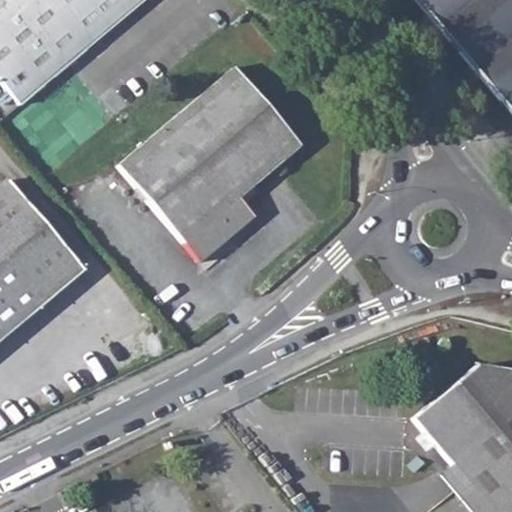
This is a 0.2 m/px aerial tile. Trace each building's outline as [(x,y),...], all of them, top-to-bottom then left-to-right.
[(0,0),(0,88),(16,107),(131,9),(130,8),(139,0),(0,0)] [(511,0),(414,0),(511,116),(511,0)] [(331,52),(338,47),(325,31),(319,36),(331,52)] [(297,145),(232,68),(117,165),(198,262),(253,216),(243,204),(257,192),(251,184),(297,145)] [(79,269),(4,181),(0,185),(0,253),(41,301),(79,269)] [(0,336),(41,301),(0,253),(0,336)] [(511,511),(511,371),(473,365),(411,418),(489,511),(511,511)]
